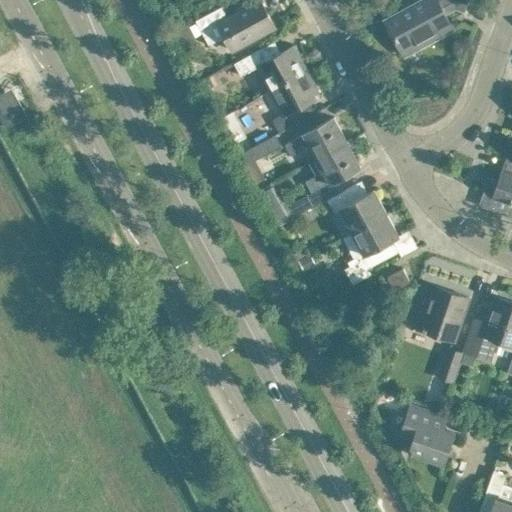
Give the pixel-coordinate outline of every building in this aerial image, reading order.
[(275,27),(259,0),(258,0),(227,17),(221,6),(196,20),(209,45),(225,36),(233,50),(275,27)] [(404,56),(453,30),(444,14),(456,8),(463,10),(466,0),(421,0),(385,20),(404,56)] [(305,71),(292,47),(283,51),(277,40),(229,66),(236,78),(258,66),(271,90),(305,71)] [(319,96),(305,71),(271,90),(284,113),(273,120),(279,132),(315,112),(309,101),(319,96)] [(27,117),(18,100),(0,109),(0,117),(6,128),(27,117)] [(347,142),(334,117),(303,134),(285,144),(291,156),(304,149),(311,162),(347,142)] [(275,135),(249,149),(255,161),(281,146),(275,135)] [(361,166),(347,142),(311,162),(317,175),(305,181),(311,193),(330,183),(361,166)] [(511,146),(503,172),(511,174),(511,146)] [(511,217),(511,174),(503,172),(499,184),(489,181),(480,206),(511,217)] [(386,213),(373,190),(368,193),(361,181),(327,199),(334,213),(340,209),(352,231),(386,213)] [(288,220),(314,206),(308,195),(281,209),(288,220)] [(386,213),(352,231),(343,236),(362,271),(399,251),(393,239),(398,236),(386,213)] [(403,268),(387,277),(395,290),(410,282),(403,268)] [(454,340),(468,298),(436,287),(428,311),(422,309),(415,327),(454,340)] [(511,302),(496,297),(489,320),(475,315),(462,351),(489,360),(497,339),(511,344),(511,302)] [(439,377),(453,382),(461,354),(448,349),(439,377)] [(443,462),(454,432),(442,428),(446,417),(410,404),(401,431),(414,436),(409,450),(443,462)] [(511,511),(511,487),(502,484),(506,473),(494,469),(479,511),(511,511)]
